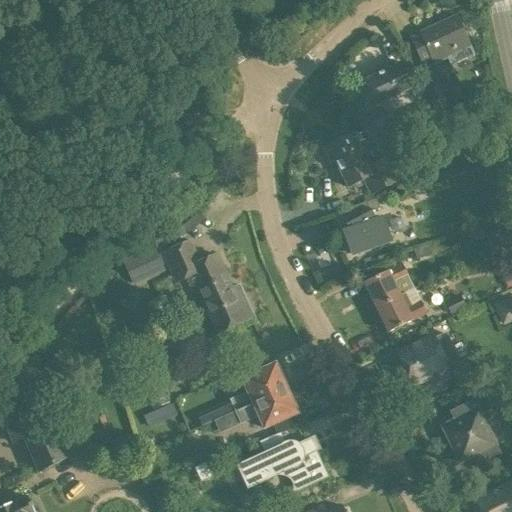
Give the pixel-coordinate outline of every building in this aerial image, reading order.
[(409,39),(420,63),(430,58),(432,63),(446,56),(451,67),(474,57),(455,16),(419,33),(420,34),(409,39)] [(407,66),(405,68),(401,60),(361,80),(375,108),(383,104),(384,106),(392,103),(390,101),(415,89),(409,75),(411,74),(407,66)] [(440,94),(437,87),(425,92),(423,93),(434,117),(448,110),(440,94)] [(370,144),(377,141),(392,137),(391,130),(380,107),(357,118),(370,144)] [(448,110),(434,117),(440,129),(453,122),(448,110)] [(400,181),(387,157),(370,165),(354,132),(321,148),(329,166),(334,164),(346,190),(362,182),(369,196),(400,181)] [(400,186),(386,193),(388,197),(402,191),(400,186)] [(511,209),(511,196),(510,189),(476,200),(483,219),(511,209)] [(375,199),(346,210),(350,222),(349,223),(351,230),(342,233),(349,254),(389,240),(382,219),(375,221),(370,213),(378,209),(375,199)] [(488,224),(492,236),(511,228),(511,217),(511,216),(488,224)] [(149,237),(156,251),(186,235),(178,221),(149,237)] [(162,255),(175,285),(190,278),(216,335),(253,318),(238,287),(231,290),(216,256),(198,264),(189,242),(162,255)] [(122,263),(132,285),(164,271),(154,249),(122,263)] [(363,299),(369,312),(404,295),(398,283),(407,278),(401,265),(362,284),(368,296),(363,299)] [(410,306),(404,295),(369,312),(375,325),(381,322),(387,334),(425,315),(419,302),(410,306)] [(452,315),(464,309),(458,297),(446,302),(452,315)] [(446,380),(446,378),(443,371),(459,364),(446,334),(397,355),(404,371),(402,371),(407,382),(409,381),(411,386),(426,379),(429,386),(431,388),(431,389),(432,390),(434,391),(436,391),(437,391),(438,392),(439,391),(441,391),(443,389),(445,388),(446,387),(446,386),(447,384),(447,383),(447,382),(447,381),(446,380)] [(221,418),(227,417),(285,390),(280,380),(282,379),(277,367),(275,368),(274,365),(240,380),(246,393),(216,407),(221,418)] [(173,379),(182,375),(179,366),(169,370),(173,379)] [(0,399),(0,401),(16,442),(27,438),(41,472),(64,460),(34,385),(0,399)] [(289,401),(285,390),(227,417),(228,420),(236,417),(240,426),(257,418),(262,430),(295,415),(294,412),(296,411),(291,400),(289,401)] [(441,426),(450,445),(486,427),(473,400),(450,411),(454,420),(441,426)] [(147,423),(176,417),(173,404),(144,411),(147,423)] [(499,454),(486,427),(450,445),(458,463),(472,456),(476,465),(499,454)] [(279,449),(248,463),(256,480),(262,477),(268,476),(274,475),(279,475),(283,476),(285,476),(288,478),(290,479),(292,482),(293,486),(291,493),(325,477),(309,441),(297,446),(295,445),(293,444),(292,444),(290,444),(288,444),(287,444),(285,445),(284,445),(282,446),(281,447),(279,449)] [(217,475),(211,461),(194,469),(200,482),(217,475)] [(147,481),(145,465),(117,468),(121,484),(147,481)] [(511,511),(511,484),(477,502),(481,511),(511,511)] [(33,511),(26,498),(10,506),(10,505),(0,509),(0,511),(33,511)]
